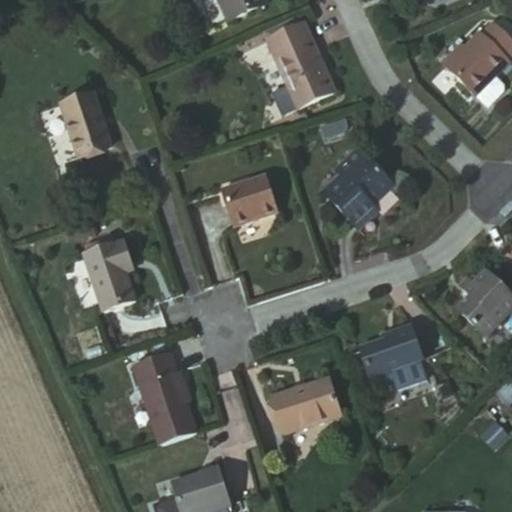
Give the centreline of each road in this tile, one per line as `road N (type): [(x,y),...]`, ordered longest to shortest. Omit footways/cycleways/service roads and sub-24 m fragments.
road 1 (residential): [(217,331),(433,259),(490,195)]
road 2 (track): [(107,511),(0,270)]
road 3 (residential): [(342,0),(387,94),(490,195)]
